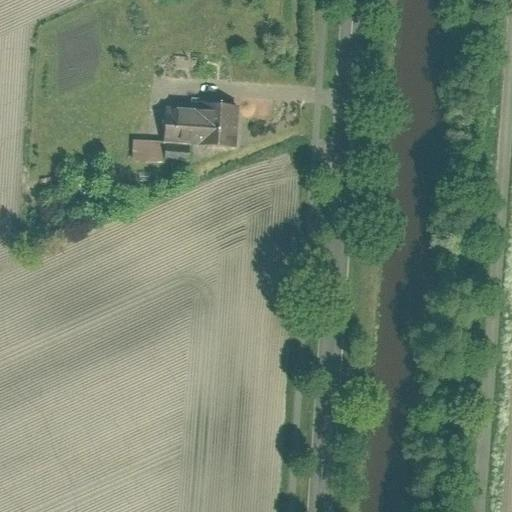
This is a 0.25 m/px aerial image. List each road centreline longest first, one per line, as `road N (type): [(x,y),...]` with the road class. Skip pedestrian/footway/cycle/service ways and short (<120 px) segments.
road 1 (tertiary): [(319,511),(353,0)]
road 2 (residential): [(478,511),(511,38)]
